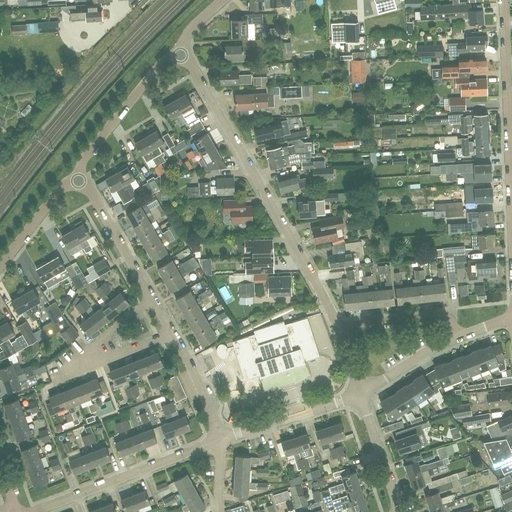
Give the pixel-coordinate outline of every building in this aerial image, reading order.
[(248,0),(249,9),(291,7),(290,0),(248,0)] [(304,10),(303,0),(302,0),(295,0),(296,11),(304,10)] [(396,9),(394,0),(377,0),(375,1),(378,14),(396,9)] [(470,10),(470,4),(451,5),(451,11),(449,11),(449,17),(451,17),(451,18),(470,17),(470,23),(484,23),(483,9),(470,10)] [(451,11),(451,5),(448,5),(448,6),(421,8),(422,20),(449,18),(451,18),(451,17),(449,17),(449,11),(451,11)] [(69,14),(71,14),(72,20),(86,19),(86,21),(102,20),(102,9),(97,10),(97,7),(88,7),(88,10),(86,10),(86,9),(76,10),(76,6),(61,7),(62,9),(69,14)] [(263,22),(262,14),(250,14),(250,24),(263,23),(263,22)] [(233,36),(248,35),(247,19),(232,20),(233,36)] [(39,33),(59,32),(58,21),(38,22),(38,23),(39,33)] [(359,41),(358,22),(345,23),(346,42),(359,41)] [(346,42),(345,23),(331,24),(332,43),(346,42)] [(485,49),(485,43),(488,43),(488,35),(484,36),(466,36),(467,42),(448,43),(449,55),(458,55),(458,52),(467,52),(467,50),(485,49)] [(256,39),(242,39),(242,45),(225,45),(226,60),(244,59),(243,52),(252,52),(252,49),(264,49),(264,39),(263,39),(256,39)] [(314,50),(326,47),(325,42),(313,45),(314,50)] [(418,57),(443,56),(443,44),(418,45),(418,57)] [(486,71),(485,58),(467,58),(467,63),(459,64),(459,71),(468,71),(468,72),(486,71)] [(364,83),(364,60),(353,60),(349,60),(349,77),(349,83),(354,83),(364,83)] [(256,74),(268,73),(267,64),(255,65),(256,74)] [(458,77),(457,64),(442,65),(442,69),(432,69),(432,79),(443,79),(443,77),(458,77)] [(238,75),(238,70),(220,71),(221,85),(252,83),(251,74),(238,75)] [(253,86),(261,85),(261,77),(253,77),(253,86)] [(469,80),(469,77),(456,78),(456,87),(461,86),(461,92),(465,95),(469,95),(487,95),(486,79),(469,80)] [(302,98),(302,96),(301,86),(279,88),(279,94),(280,97),(280,99),(302,98)] [(175,100),(185,118),(196,112),(193,107),(185,94),(184,91),(178,95),(179,98),(175,100)] [(236,95),(237,109),(241,109),(241,115),(249,114),(249,108),(268,107),(267,95),(267,93),(236,95)] [(357,105),(364,104),(363,93),(353,93),(353,102),(357,102),(357,105)] [(449,98),(450,111),(466,110),(466,97),(449,98)] [(185,118),(175,100),(164,106),(171,119),(177,115),(182,125),(187,122),(185,118)] [(204,107),(198,111),(202,117),(208,113),(204,107)] [(367,128),(375,127),(374,114),(367,115),(367,128)] [(461,114),(452,115),(448,115),(448,119),(445,119),(441,119),(441,124),(453,123),(460,123),(460,125),(489,124),(488,114),(473,115),(466,115),(466,116),(461,117),(461,114)] [(188,123),(191,128),(194,134),(205,128),(199,117),(188,123)] [(284,134),(283,132),(281,121),(254,127),(258,140),(275,136),(276,138),(283,136),(284,141),(308,136),(306,130),(284,134)] [(460,125),(460,123),(453,123),(454,128),(461,128),(461,133),(468,133),(468,129),(473,128),(474,133),(489,133),(489,124),(460,125)] [(145,136),(161,163),(165,161),(162,156),(163,155),(158,146),(164,143),(155,127),(148,131),(150,134),(145,136)] [(391,139),(396,139),(395,128),(383,128),(384,139),(391,139)] [(170,148),(175,145),(168,133),(163,136),(170,148)] [(195,156),(214,145),(208,133),(194,141),(198,148),(192,151),(195,156)] [(489,145),(489,135),(474,136),(474,141),(468,141),(468,138),(461,138),(457,138),(457,136),(439,137),(439,141),(440,141),(440,143),(444,142),(445,144),(462,143),(462,146),(489,145)] [(157,166),(161,163),(145,136),(141,138),(140,136),(133,140),(135,142),(145,161),(146,163),(153,159),(157,166)] [(266,150),(268,159),(295,153),(300,153),(305,152),(306,152),(306,142),(305,142),(300,139),(288,142),(288,146),(287,146),(281,148),(281,146),(266,150)] [(177,152),(187,146),(184,140),(174,146),(177,152)] [(221,156),(214,145),(195,156),(200,153),(207,164),(204,165),(204,170),(222,168),(216,159),(221,156)] [(490,154),(489,145),(462,146),(462,147),(457,148),(457,154),(460,155),(466,155),(467,154),(469,154),(469,152),(474,152),(475,155),(490,154)] [(438,162),(454,161),(454,152),(437,153),(438,162)] [(301,159),(300,153),(295,153),(268,159),(270,168),(285,165),(284,160),(290,158),(291,162),(297,161),(301,160),(301,159)] [(187,161),(183,163),(188,171),(192,169),(187,161)] [(302,169),(314,168),(314,161),(301,161),(302,169)] [(492,169),(492,167),(491,166),(490,162),(474,163),(470,163),(468,166),(462,166),(462,165),(440,166),(440,174),(457,173),(462,173),(491,171),(491,170),(492,169)] [(165,171),(161,163),(157,166),(153,168),(158,175),(165,171)] [(136,195),(133,190),(134,189),(130,182),(134,179),(127,167),(117,173),(134,204),(140,201),(136,195)] [(314,178),(334,177),(333,168),(313,169),(314,178)] [(491,171),(462,173),(462,175),(464,175),(464,177),(465,182),(475,182),(475,181),(491,180),(491,177),(493,176),(492,173),(491,173),(491,171)] [(134,204),(117,173),(106,179),(113,191),(116,190),(121,198),(123,197),(125,202),(120,204),(124,210),(134,204)] [(300,179),(298,174),(279,179),(282,193),(301,188),(308,186),(305,177),(300,179)] [(216,186),(217,194),(217,195),(234,194),(234,178),(216,178),(216,186)] [(154,193),(160,189),(154,179),(148,183),(154,193)] [(211,187),(210,182),(199,183),(200,197),(211,196),(211,187)] [(148,196),(154,193),(148,183),(142,186),(148,196)] [(308,186),(301,188),(303,196),(313,193),(311,185),(308,186)] [(493,201),(492,187),(475,188),(475,189),(466,189),(466,196),(476,196),(476,202),(493,201)] [(324,200),(324,202),(338,201),(337,193),(323,194),(324,200)] [(242,200),(224,201),(225,211),(229,211),(229,215),(230,217),(232,217),(232,223),(239,222),(239,225),(241,227),(245,227),(247,225),(247,222),(253,222),(252,207),(246,207),(244,207),(242,205),(242,200)] [(325,214),(324,202),(324,200),(314,201),(314,200),(299,202),(300,216),(316,215),(316,214),(325,214)] [(435,211),(446,210),(463,208),(462,202),(435,204),(435,211)] [(133,226),(162,209),(159,204),(149,210),(147,205),(141,208),(140,206),(126,214),(128,217),(126,220),(129,224),(131,224),(133,226)] [(446,210),(435,211),(435,218),(446,217),(464,216),(463,208),(446,210)] [(161,218),(166,215),(162,209),(133,226),(133,227),(134,226),(140,237),(153,229),(150,224),(156,221),(155,219),(160,216),(161,218)] [(494,224),(494,211),(472,212),(472,218),(474,217),(475,225),(481,225),(494,224)] [(316,242),(338,238),(336,229),(344,227),(341,215),(320,219),(321,226),(313,228),(316,242)] [(83,224),(81,222),(75,225),(76,228),(72,230),(79,242),(86,253),(93,249),(86,238),(90,236),(83,224)] [(140,237),(141,238),(139,240),(142,243),(144,243),(147,248),(146,249),(177,232),(173,225),(168,227),(169,229),(162,233),(163,235),(158,238),(153,229),(140,237)] [(79,242),(72,230),(62,236),(72,254),(79,250),(77,247),(81,244),(79,242)] [(180,236),(177,232),(146,249),(153,261),(167,253),(163,246),(168,243),(175,239),(180,236)] [(472,248),(480,248),(493,247),(493,240),(495,240),(495,233),(479,234),(471,235),(472,248)] [(274,256),(273,247),(273,239),(244,240),(245,252),(252,251),(252,256),(274,256)] [(331,267),(355,264),(354,257),(362,256),(360,242),(346,244),(348,251),(343,252),(343,253),(329,255),(331,267)] [(192,244),(192,252),(200,252),(199,244),(192,244)] [(465,253),(464,245),(443,248),(443,256),(465,254),(465,253)] [(466,260),(465,254),(443,256),(446,256),(449,284),(456,283),(454,261),(466,260)] [(58,282),(63,279),(59,272),(65,269),(58,256),(47,262),(58,282)] [(157,268),(164,280),(178,272),(183,269),(197,261),(194,256),(181,264),(180,263),(175,266),(171,260),(157,268)] [(245,274),(274,273),(274,264),(274,256),(252,256),(253,262),(245,262),(245,274)] [(497,274),(496,258),(496,257),(476,259),(468,260),(468,266),(466,267),(466,271),(468,270),(469,279),(477,278),(477,275),(490,274),(490,277),(496,276),(496,274),(497,274)] [(186,274),(199,266),(197,261),(183,269),(185,272),(186,274)] [(58,282),(47,262),(43,265),(42,263),(36,267),(48,288),(58,282)] [(93,267),(96,271),(99,277),(110,271),(106,265),(102,267),(100,264),(93,267)] [(391,273),(390,265),(378,266),(379,274),(386,273),(387,283),(385,283),(386,289),(381,290),(382,305),(395,303),(393,289),(393,288),(391,273)] [(178,272),(164,280),(171,292),(185,283),(182,278),(180,275),(185,272),(183,269),(178,272)] [(410,301),(422,300),(421,285),(420,279),(419,270),(414,271),(415,279),(413,279),(413,286),(409,287),(410,301)] [(395,272),(398,303),(410,301),(409,287),(403,288),(402,280),(401,280),(400,272),(395,272)] [(239,275),(239,276),(239,283),(239,284),(239,304),(247,304),(247,297),(255,296),(254,282),(253,282),(253,276),(253,274),(239,275)] [(77,290),(83,287),(76,275),(71,278),(77,290)] [(275,298),(277,296),(291,295),(290,276),(268,277),(269,296),(270,296),(272,298),(275,298)] [(368,291),(368,285),(367,276),(362,276),(363,285),(362,287),(363,292),(357,293),(359,307),(370,306),(369,291),(368,291)] [(350,293),(349,288),(349,287),(348,279),(348,278),(342,278),(343,287),(344,287),(344,294),(345,294),(346,309),(359,307),(357,293),(350,293)] [(106,294),(110,291),(104,283),(100,286),(106,294)] [(434,299),(446,297),(445,283),(433,284),(434,299)] [(433,284),(428,285),(421,285),(422,300),(434,299),(433,284)] [(468,296),(467,285),(459,286),(460,297),(468,296)] [(106,294),(100,286),(95,290),(102,298),(106,304),(100,308),(109,320),(119,312),(111,300),(106,294)] [(22,295),(36,319),(33,313),(38,311),(35,305),(37,303),(40,301),(33,289),(22,295)] [(212,293),(210,289),(205,291),(198,295),(201,300),(212,293)] [(370,306),(382,305),(381,290),(369,291),(370,306)] [(175,300),(182,311),(196,302),(194,299),(190,291),(175,300)] [(121,292),(111,300),(119,312),(130,304),(121,292)] [(211,301),(215,298),(216,298),(213,294),(212,293),(201,300),(203,303),(204,305),(211,301)] [(28,317),(29,316),(32,322),(33,321),(36,319),(22,295),(12,301),(19,314),(22,312),(25,318),(28,317)] [(80,302),(86,310),(90,306),(91,306),(84,298),(80,302)] [(56,317),(62,313),(55,302),(50,305),(56,317)] [(81,314),(86,310),(80,302),(75,306),(81,314)] [(196,302),(182,311),(183,311),(189,322),(203,314),(198,306),(196,302)] [(51,320),(56,317),(50,305),(44,308),(51,320)] [(95,313),(90,316),(99,327),(109,320),(100,308),(95,313)] [(67,320),(62,313),(56,317),(51,320),(55,326),(58,331),(71,325),(67,320)] [(195,334),(210,326),(208,323),(203,314),(189,322),(196,333),(195,334)] [(215,323),(222,319),(219,315),(219,314),(212,319),(215,323)] [(89,335),(99,327),(90,316),(80,324),(89,335)] [(231,320),(228,316),(222,319),(224,324),(231,320)] [(319,355),(307,317),(285,324),(284,321),(254,330),(255,334),(232,341),(234,346),(228,348),(227,347),(226,346),(225,345),(224,344),(223,344),(222,344),(221,344),(220,344),(219,345),(218,346),(218,347),(217,348),(217,349),(217,350),(217,351),(217,352),(217,353),(218,355),(219,356),(220,357),(222,358),(223,358),(224,358),(226,358),(227,357),(228,356),(228,355),(228,354),(229,353),(229,352),(235,350),(245,380),(259,375),(264,390),(270,389),(272,389),(275,389),(278,388),(281,388),(281,386),(294,381),(295,383),(299,381),(302,380),(306,377),(309,375),(305,360),(319,355)] [(8,322),(6,319),(0,322),(0,323),(1,325),(0,326),(0,333),(12,355),(17,352),(12,344),(8,338),(15,334),(8,322)] [(224,324),(222,319),(215,323),(217,326),(217,328),(224,324)] [(29,345),(37,340),(26,321),(18,326),(23,335),(29,345)] [(68,344),(79,335),(72,325),(60,334),(68,344)] [(210,326),(195,334),(202,346),(217,337),(212,329),(210,326)] [(12,355),(0,333),(0,345),(3,350),(0,351),(0,360),(9,357),(12,355)] [(17,352),(22,349),(29,345),(23,335),(16,339),(18,343),(13,346),(17,352)] [(504,359),(499,345),(492,347),(491,346),(482,349),(481,348),(489,368),(497,365),(500,371),(506,369),(504,359)] [(480,372),(489,368),(481,348),(472,352),(480,372)] [(151,370),(162,365),(157,352),(145,357),(151,370)] [(480,372),(472,352),(471,352),(472,353),(463,357),(463,355),(470,375),(480,372)] [(462,381),(461,379),(470,375),(463,355),(453,359),(462,381)] [(139,375),(151,370),(145,357),(134,362),(139,375)] [(462,381),(453,359),(454,360),(445,364),(445,363),(444,363),(453,385),(462,381)] [(21,369),(19,362),(0,368),(0,371),(3,381),(32,370),(31,365),(21,369)] [(127,379),(139,375),(134,362),(122,366),(127,379)] [(453,385),(444,363),(435,366),(440,381),(435,384),(438,389),(439,392),(440,392),(438,388),(452,383),(453,385)] [(115,384),(127,379),(122,366),(110,371),(115,384)] [(8,392),(21,387),(29,384),(26,377),(34,375),(32,370),(3,381),(8,392)] [(42,374),(45,383),(51,380),(47,371),(42,374)] [(431,387),(423,374),(414,380),(426,398),(434,392),(436,394),(439,392),(438,389),(435,384),(431,387)] [(157,386),(163,384),(160,375),(154,377),(157,386)] [(168,386),(179,381),(177,375),(166,380),(168,386)] [(152,389),(157,386),(154,377),(148,380),(152,389)] [(97,398),(96,396),(103,393),(97,378),(85,383),(91,398),(92,397),(93,400),(97,398)] [(426,398),(414,380),(414,381),(407,386),(406,385),(417,403),(426,398)] [(171,391),(182,386),(179,381),(168,386),(171,391)] [(79,402),(91,398),(85,383),(73,387),(79,402)] [(134,396),(140,394),(136,384),(130,387),(134,396)] [(409,409),(417,403),(406,385),(397,391),(409,409)] [(173,396),(184,391),(182,386),(171,391),(173,396)] [(80,423),(78,418),(75,411),(73,405),(79,402),(73,387),(62,392),(70,413),(73,420),(75,425),(80,423)] [(128,398),(134,396),(130,387),(124,389),(128,398)] [(487,394),(487,390),(477,392),(479,404),(488,403),(489,407),(507,405),(506,391),(487,394)] [(175,402),(187,397),(184,391),(173,396),(175,402)] [(409,409),(397,391),(398,392),(390,397),(389,396),(401,414),(409,409)] [(68,407),(62,392),(50,396),(56,412),(68,407)] [(388,421),(392,419),(401,414),(389,396),(381,402),(386,411),(385,411),(388,421)] [(8,416),(25,410),(23,405),(21,406),(18,399),(4,404),(8,416)] [(28,403),(30,408),(38,406),(36,400),(28,403)] [(104,408),(105,413),(109,412),(114,410),(110,400),(105,402),(107,406),(104,408)] [(158,411),(154,400),(147,402),(152,413),(158,411)] [(170,413),(177,411),(173,401),(167,404),(170,413)] [(455,419),(472,416),(470,403),(450,406),(455,419)] [(165,415),(170,413),(167,404),(161,406),(165,415)] [(40,411),(38,406),(30,408),(32,414),(40,411)] [(13,428),(27,423),(25,417),(27,416),(25,410),(8,416),(13,428)] [(143,424),(148,422),(145,412),(140,414),(143,424)] [(72,421),(73,420),(70,413),(65,415),(68,422),(72,421)] [(463,426),(491,421),(489,413),(462,418),(463,426)] [(497,438),(505,436),(503,430),(511,426),(511,415),(497,421),(497,422),(492,425),(497,438)] [(89,423),(95,421),(93,416),(86,419),(88,424),(89,423)] [(178,434),(191,429),(186,416),(173,421),(178,434)] [(125,431),(131,428),(127,419),(121,421),(125,431)] [(118,433),(125,431),(121,421),(115,424),(118,433)] [(166,438),(178,434),(173,421),(161,425),(166,438)] [(420,445),(416,433),(423,431),(422,429),(430,426),(430,425),(429,421),(407,429),(410,435),(395,440),(400,452),(406,450),(407,452),(414,450),(414,448),(420,445)] [(27,423),(13,428),(17,441),(32,435),(34,434),(33,429),(30,430),(27,423)] [(333,440),(345,436),(341,423),(329,426),(333,440)] [(394,430),(392,424),(383,427),(385,433),(394,430)] [(93,432),(90,426),(85,428),(87,434),(87,435),(90,444),(97,442),(93,432)] [(330,447),(328,442),(333,440),(329,426),(316,430),(320,444),(321,444),(322,450),(330,447)] [(43,443),(48,441),(51,440),(47,429),(39,432),(42,442),(43,443)] [(144,447),(156,442),(151,429),(139,434),(144,447)] [(132,452),(144,447),(139,434),(127,438),(132,452)] [(304,468),(310,466),(307,456),(313,454),(306,434),(294,438),(301,459),(304,468)] [(85,446),(90,444),(87,435),(81,437),(85,446)] [(511,438),(507,441),(505,436),(497,438),(481,440),(484,448),(483,449),(486,456),(487,455),(493,469),(496,468),(497,469),(501,467),(504,475),(511,471),(511,438)] [(120,456),(132,452),(127,438),(115,443),(120,456)] [(301,459),(294,438),(281,442),(285,453),(286,455),(288,455),(293,453),(295,460),(298,470),(304,468),(301,459)] [(66,453),(73,451),(69,441),(63,444),(66,453)] [(25,462),(39,457),(37,450),(40,449),(38,444),(35,445),(21,450),(25,462)] [(455,452),(452,444),(441,448),(444,456),(455,452)] [(341,445),(335,448),(338,457),(344,455),(341,445)] [(98,465),(110,460),(105,447),(93,451),(98,465)] [(338,457),(335,448),(329,449),(332,459),(338,457)] [(86,469),(98,465),(93,451),(81,456),(86,469)] [(259,461),(270,457),(268,451),(257,454),(258,458),(250,457),(236,456),(235,469),(250,470),(250,463),(259,464),(259,461)] [(419,466),(418,461),(422,460),(419,453),(406,457),(408,464),(405,465),(409,477),(428,470),(444,465),(442,459),(427,464),(425,464),(419,466)] [(74,474),(86,469),(81,456),(69,461),(74,474)] [(29,474),(44,469),(42,464),(39,457),(25,462),(29,474)] [(57,458),(55,459),(51,460),(49,461),(50,461),(51,466),(59,463),(57,458)] [(61,469),(59,463),(51,466),(53,472),(61,469)] [(428,470),(409,477),(412,488),(432,481),(430,476),(440,472),(438,467),(428,470)] [(48,481),(46,475),(49,473),(47,468),(44,469),(29,474),(34,487),(48,481)] [(249,483),(249,482),(250,470),(235,469),(234,482),(249,483)] [(457,473),(449,476),(451,482),(459,479),(468,476),(466,470),(457,473)] [(314,479),(312,472),(306,474),(308,481),(314,479)] [(322,497),(346,489),(360,484),(356,472),(342,477),(344,483),(328,488),(329,489),(321,492),(322,497)] [(181,492),(193,486),(187,474),(175,481),(181,492)] [(451,482),(449,476),(435,480),(437,487),(446,484),(451,482)] [(319,485),(325,483),(323,477),(317,479),(319,485)] [(459,479),(451,482),(446,484),(437,487),(439,493),(461,485),(459,479)] [(159,492),(169,488),(166,482),(156,486),(159,492)] [(249,483),(234,482),(234,495),(248,496),(248,489),(267,490),(268,483),(257,482),(249,482),(249,483)] [(364,496),(360,484),(346,489),(348,495),(332,500),(331,500),(333,506),(364,496)] [(186,503),(199,497),(193,486),(181,492),(186,503)] [(138,508),(150,503),(145,490),(133,495),(138,508)] [(295,511),(288,490),(272,495),(275,504),(285,501),(288,511),(295,511)] [(322,511),(321,510),(323,509),(320,501),(322,501),(318,490),(312,492),(315,503),(314,503),(316,511),(311,511),(322,511)] [(504,503),(511,499),(511,492),(501,496),(504,503)] [(430,508),(454,500),(452,495),(441,498),(439,493),(431,495),(426,496),(430,508)] [(263,496),(268,511),(275,511),(270,494),(263,496)] [(302,507),(308,505),(305,494),(298,496),(302,507)] [(125,511),(127,511),(138,508),(133,495),(121,499),(125,511)] [(166,506),(176,501),(173,495),(163,500),(166,506)] [(355,511),(368,508),(364,496),(328,508),(329,511),(341,511),(340,510),(352,506),(353,511),(355,511)] [(191,511),(197,511),(205,508),(199,497),(186,503),(191,511)] [(430,511),(449,511),(448,508),(455,505),(454,500),(430,508),(430,511)] [(511,500),(503,504),(506,511),(511,508),(511,500)] [(115,511),(112,503),(100,507),(102,511),(115,511)]
